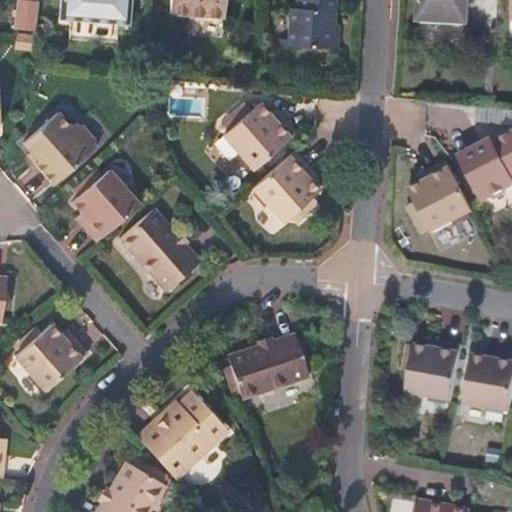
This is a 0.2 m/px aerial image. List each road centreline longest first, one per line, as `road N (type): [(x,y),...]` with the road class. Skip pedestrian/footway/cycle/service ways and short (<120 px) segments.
road 1 (residential): [(361,284),(375,0)]
road 2 (residential): [(148,362),(256,279),(361,284)]
road 3 (residential): [(357,511),(351,478),(361,284)]
road 4 (residential): [(0,201),(148,362)]
road 5 (residential): [(46,511),(62,452),(103,400),(148,362)]
road 6 (residential): [(361,284),(511,306)]
